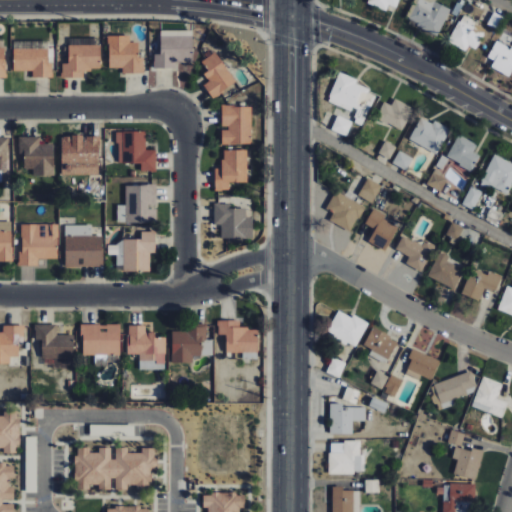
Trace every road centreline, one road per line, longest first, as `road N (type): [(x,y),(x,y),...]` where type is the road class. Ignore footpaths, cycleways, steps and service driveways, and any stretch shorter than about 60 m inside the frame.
road 1 (secondary): [(289,0),(290,511)]
road 2 (residential): [(174,511),(173,429),(143,415),(46,421),(42,511)]
road 3 (tertiary): [(289,13),(360,37),(511,116)]
road 4 (residential): [(511,352),(313,253),(290,255)]
road 5 (residential): [(187,108),(0,107)]
road 6 (residential): [(187,108),(182,292)]
road 7 (residential): [(182,292),(0,295)]
